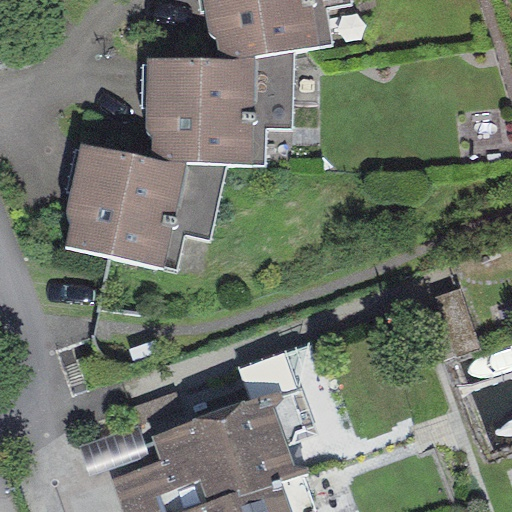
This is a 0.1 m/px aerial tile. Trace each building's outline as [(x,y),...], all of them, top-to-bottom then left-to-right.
[(248,70),(313,59),(302,0),(197,0),(210,71),(248,70)] [(210,71),(146,73),(145,174),(178,181),(248,179),(248,70),(210,71)] [(145,174),(76,158),(53,261),(155,284),(178,181),(145,174)] [(124,485),(133,511),(219,511),(226,510),(227,511),(231,511),(276,497),(290,493),(265,417),(149,455),(155,475),(124,485)] [(280,511),(276,497),(231,511),(227,511),(226,510),(219,511),(280,511)]
